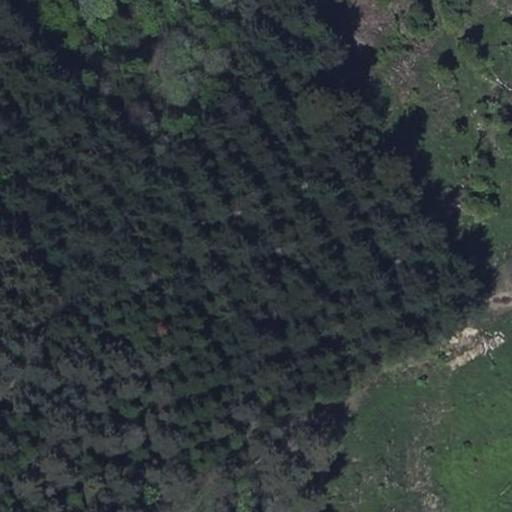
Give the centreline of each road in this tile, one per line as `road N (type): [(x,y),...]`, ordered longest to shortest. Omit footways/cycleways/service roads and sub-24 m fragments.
road 1 (track): [(0,504),(191,388),(472,310),(511,306)]
road 2 (track): [(0,390),(266,0)]
